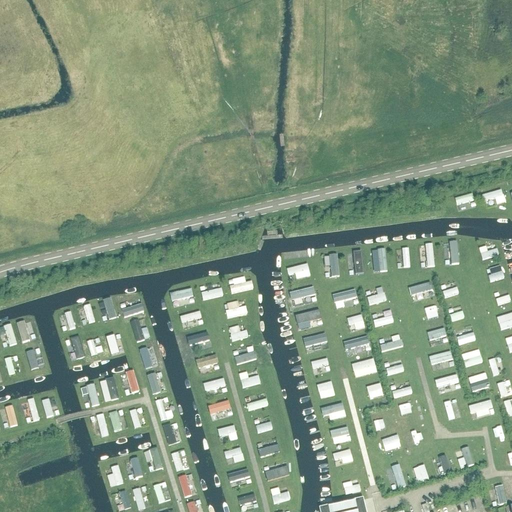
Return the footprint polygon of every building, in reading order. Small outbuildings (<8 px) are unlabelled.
[(500,193),(479,197),(480,204),(492,202),(493,207),(502,206),(500,193)] [(452,202),(454,208),(471,203),(469,197),(452,202)] [(483,249),(475,251),(479,263),(496,257),(494,252),(485,255),(483,249)] [(420,251),(414,253),(418,268),(424,266),(420,251)] [(383,268),(400,264),(399,258),(382,262),(383,268)] [(321,278),(335,277),(334,260),(320,261),(320,270),(321,270),(321,278)] [(346,272),(358,271),(357,261),(352,261),(352,266),(346,266),(346,272)] [(500,274),(485,279),(487,285),(502,281),(500,274)] [(461,278),(463,288),(473,286),(472,276),(461,278)] [(286,281),(287,288),(304,286),(304,280),(286,281)] [(231,289),(232,296),(250,294),(249,287),(231,289)] [(319,309),(321,315),(334,312),(328,291),(316,295),(319,309)] [(422,302),(436,298),(435,291),(421,295),(422,302)] [(305,292),(287,294),(289,306),(307,304),(305,292)] [(169,303),(187,301),(186,294),(168,297),(169,303)] [(337,298),(337,305),(344,304),(344,308),(355,307),(353,296),(337,298)] [(475,304),(481,303),(479,298),(468,301),(473,318),(479,317),(475,304)] [(436,299),(422,303),(424,307),(437,304),(436,299)] [(455,299),(445,302),(448,315),(458,313),(455,299)] [(506,299),(493,301),(494,307),(507,305),(506,299)] [(370,305),(372,312),(388,308),(387,302),(370,305)] [(109,303),(102,304),(107,321),(113,319),(109,303)] [(235,304),(222,306),(223,314),(222,314),(223,320),(244,317),(243,309),(236,310),(235,304)] [(393,307),(394,314),(410,310),(409,304),(393,307)] [(85,326),(92,324),(87,307),(81,309),(85,326)] [(120,319),(140,315),(139,307),(119,311),(120,319)] [(428,321),(441,317),(440,311),(426,315),(428,321)] [(179,327),(199,320),(197,314),(177,320),(179,327)] [(58,328),(60,334),(72,331),(69,315),(56,318),(58,328)] [(294,318),(295,325),(310,322),(309,315),(294,318)] [(498,333),(511,328),(511,319),(511,315),(494,321),(498,333)] [(409,317),(403,319),(405,325),(411,323),(409,317)] [(347,332),(361,330),(359,318),(345,321),(347,332)] [(391,320),(376,324),(378,330),(393,326),(391,320)] [(20,346),(27,345),(22,325),(15,326),(20,346)] [(229,344),(246,340),(244,333),(237,335),(236,328),(226,331),(229,344)] [(446,330),(432,334),(434,340),(448,336),(446,330)] [(0,338),(0,348),(10,346),(8,336),(0,338)] [(116,337),(105,339),(109,358),(120,356),(116,337)] [(188,341),(191,353),(207,349),(204,337),(188,341)] [(511,338),(502,342),(506,355),(511,353),(511,338)] [(63,343),(67,362),(79,360),(76,351),(79,350),(76,339),(69,341),(69,342),(63,343)] [(308,348),(310,355),(319,352),(315,339),(300,343),(302,350),(308,348)] [(406,350),(421,346),(420,339),(405,343),(406,350)] [(94,340),(83,343),(87,359),(98,357),(94,340)] [(365,343),(350,347),(353,358),(367,354),(365,343)] [(145,357),(150,356),(148,350),(137,353),(141,371),(148,369),(145,357)] [(38,362),(35,352),(23,355),(28,372),(36,369),(34,363),(38,362)] [(450,362),(455,361),(454,355),(440,357),(441,368),(450,367),(450,362)] [(234,367),(250,362),(249,356),(232,360),(234,367)] [(5,377),(18,375),(16,365),(15,366),(14,359),(2,361),(5,377)] [(388,369),(389,374),(403,371),(400,359),(386,362),(388,369)] [(320,361),(304,366),(306,372),(322,367),(320,361)] [(486,363),(490,379),(498,377),(494,361),(486,363)] [(194,365),(195,375),(215,373),(214,366),(209,367),(209,363),(194,365)] [(412,374),(427,369),(425,364),(410,369),(412,374)] [(372,368),(359,371),(361,384),(375,382),(372,368)] [(117,377),(120,387),(125,386),(128,396),(137,394),(131,373),(117,377)] [(459,373),(443,377),(444,383),(461,380),(459,373)] [(145,378),(149,397),(158,395),(155,380),(159,379),(158,375),(145,378)] [(239,389),(255,386),(254,380),(246,381),(245,375),(237,377),(239,389)] [(391,386),(407,383),(406,377),(389,380),(391,386)] [(218,393),(217,390),(223,389),(221,382),(200,386),(203,397),(218,393)] [(104,383),(97,385),(102,405),(109,404),(104,383)] [(505,383),(494,387),(499,399),(510,395),(505,383)] [(313,388),(315,396),(330,391),(328,384),(313,388)] [(362,390),(365,402),(378,399),(375,387),(362,390)] [(88,405),(82,407),(83,412),(94,408),(88,388),(83,390),(88,405)] [(490,389),(479,393),(482,403),(493,400),(490,389)] [(357,394),(342,396),(343,407),(358,405),(357,394)] [(459,407),(468,405),(466,398),(458,400),(459,407)] [(31,401),(25,403),(30,424),(36,423),(31,401)] [(511,401),(502,404),(505,419),(511,418),(509,407),(511,406),(511,401)] [(47,402),(39,404),(44,421),(52,418),(47,402)] [(244,413),(265,408),(263,402),(243,407),(244,413)] [(160,403),(153,405),(158,423),(165,421),(160,403)] [(381,404),(367,408),(370,420),(385,416),(381,404)] [(212,417),(226,413),(224,406),(210,411),(212,417)] [(2,410),(7,430),(16,428),(11,408),(2,410)] [(321,424),(338,420),(335,408),(318,413),(321,424)] [(398,412),(401,422),(415,418),(413,408),(398,412)] [(501,431),(495,409),(488,410),(493,433),(501,431)] [(138,411),(127,414),(131,432),(139,430),(135,417),(140,416),(138,411)] [(465,425),(472,423),(469,412),(462,414),(465,425)] [(105,417),(112,435),(120,432),(113,414),(105,417)] [(101,417),(87,420),(91,438),(97,436),(98,440),(106,438),(101,417)] [(443,421),(447,435),(458,432),(454,418),(443,421)] [(267,425),(260,427),(259,421),(251,423),(254,436),(269,432),(267,425)] [(373,425),(376,435),(386,432),(384,422),(373,425)] [(437,425),(425,428),(430,443),(436,441),(433,431),(438,429),(437,425)] [(162,429),(167,447),(178,444),(173,426),(162,429)] [(226,444),(234,442),(231,429),(214,432),(216,440),(225,438),(226,444)] [(343,431),(327,434),(328,440),(334,439),(335,444),(344,443),(343,431)] [(414,437),(416,436),(415,431),(406,433),(410,448),(417,447),(414,437)] [(382,454),(398,449),(395,438),(379,443),(382,454)] [(491,450),(507,445),(506,439),(489,443),(491,450)] [(358,456),(363,455),(365,460),(376,456),(373,445),(356,450),(358,456)] [(274,448),(256,454),(258,460),(276,455),(274,448)] [(221,454),(223,465),(231,464),(231,466),(241,464),(238,451),(221,454)] [(338,463),(339,466),(349,464),(347,452),(329,456),(331,465),(338,463)] [(180,453),(168,457),(173,474),(181,472),(178,463),(183,462),(180,453)] [(473,471),(481,465),(475,456),(467,462),(473,471)] [(498,460),(500,469),(511,466),(511,463),(511,457),(498,460)] [(132,481),(140,479),(134,458),(126,461),(132,481)] [(383,462),(384,469),(395,467),(395,472),(401,471),(399,459),(383,462)] [(446,475),(456,472),(454,463),(443,466),(446,475)] [(260,470),(263,483),(283,477),(279,464),(260,470)] [(109,477),(104,478),(106,489),(119,487),(116,469),(107,470),(109,477)] [(181,501),(189,498),(183,478),(175,481),(181,501)] [(246,478),(225,480),(226,488),(247,485),(246,478)] [(401,494),(407,492),(404,478),(391,481),(393,488),(399,486),(401,494)] [(336,483),(337,493),(352,492),(352,485),(344,486),(344,482),(336,483)] [(369,485),(370,493),(377,492),(379,499),(384,498),(381,483),(369,485)] [(151,488),(153,506),(160,505),(158,487),(151,488)] [(138,495),(143,494),(142,489),(130,492),(133,511),(138,511),(141,511),(138,495)] [(499,490),(492,492),(496,509),(503,507),(499,490)] [(122,493),(110,497),(113,507),(114,511),(123,511),(128,511),(122,493)] [(236,511),(251,507),(249,501),(234,505),(236,511)] [(332,507),(319,511),(364,511),(362,501),(332,507)]
